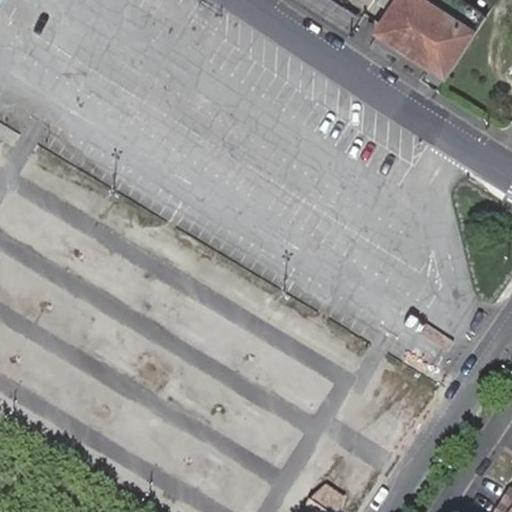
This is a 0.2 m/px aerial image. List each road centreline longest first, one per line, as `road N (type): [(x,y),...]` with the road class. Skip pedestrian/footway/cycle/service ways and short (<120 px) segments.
road 1 (residential): [(245,0),(511,175)]
road 2 (residential): [(511,334),(391,511)]
